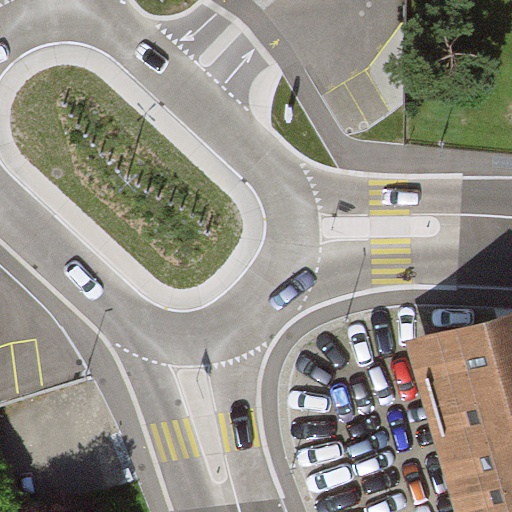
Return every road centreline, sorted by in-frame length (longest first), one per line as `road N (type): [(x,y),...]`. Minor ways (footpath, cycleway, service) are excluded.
road 1 (primary): [(282,178),(159,60),(105,22)]
road 2 (tertiary): [(511,198),(389,198),(282,178)]
road 3 (tertiary): [(282,276),(511,259)]
road 4 (primary): [(128,318),(199,511)]
road 5 (primary): [(264,511),(239,430),(240,322)]
road 6 (primary): [(0,205),(128,318)]
